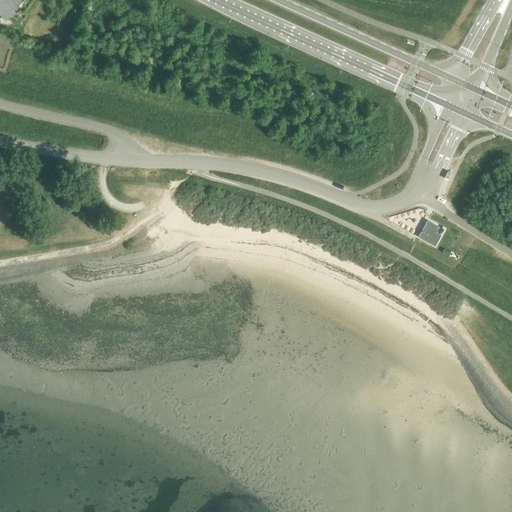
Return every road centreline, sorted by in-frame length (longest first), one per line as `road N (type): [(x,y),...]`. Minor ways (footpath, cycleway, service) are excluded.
road 1 (primary): [(216,0),(447,106)]
road 2 (unclassified): [(197,163),(285,179),(371,208),(416,193)]
road 3 (primary): [(456,81),(275,0)]
road 4 (unclassified): [(0,104),(107,132),(133,156)]
road 5 (unclassified): [(133,156),(0,141)]
